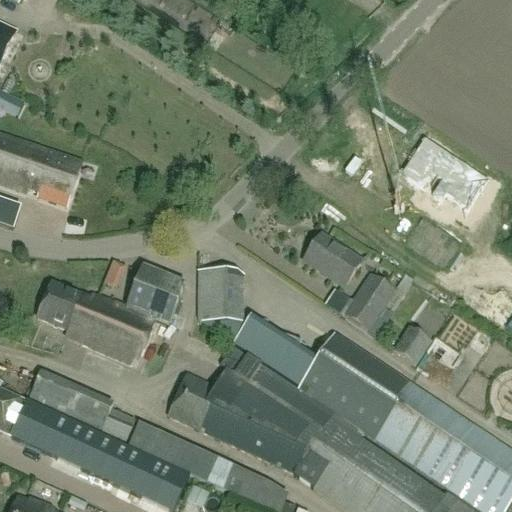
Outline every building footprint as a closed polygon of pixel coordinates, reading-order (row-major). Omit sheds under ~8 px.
[(0,0),(0,2),(21,11),(25,0),(0,0)] [(0,65),(15,34),(0,26),(0,65)] [(1,92),(9,96),(14,85),(6,81),(1,92)] [(0,187),(27,196),(28,191),(39,195),(35,207),(64,216),(82,163),(0,135),(0,187)] [(487,185),(424,143),(399,180),(463,222),(487,185)] [(344,291),(361,265),(321,238),(304,265),(344,291)] [(511,288),(465,257),(449,281),(502,316),(511,301),(511,288)] [(198,325),(237,326),(237,275),(207,274),(207,262),(199,261),(198,325)] [(51,286),(37,322),(67,334),(65,339),(125,364),(127,358),(140,364),(157,324),(169,328),(185,287),(142,270),(132,296),(127,309),(111,303),(111,305),(92,297),(90,302),(51,286)] [(403,296),(412,283),(405,278),(396,291),(403,296)] [(371,280),(343,321),(366,337),(368,334),(394,296),(371,280)] [(437,300),(417,319),(451,355),(471,336),(437,300)] [(408,329),(392,353),(416,370),(432,344),(408,329)] [(298,391),(363,436),(475,511),(506,511),(511,503),(511,455),(335,336),(298,391)] [(363,436),(298,391),(233,351),(232,351),(219,370),(225,374),(216,390),(188,378),(168,420),(246,457),(251,454),(262,460),(262,464),(293,478),(293,479),(341,511),(471,511),(446,495),(443,499),(360,441),(363,436)] [(511,364),(505,353),(482,367),(491,381),(511,368),(511,364)] [(124,446),(134,425),(111,414),(114,406),(40,374),(28,402),(124,446)] [(0,392),(0,434),(4,437),(5,434),(11,437),(11,439),(166,511),(175,511),(190,481),(0,392)] [(269,511),(282,511),(290,493),(139,425),(128,449),(269,511)] [(185,498),(178,511),(191,511),(196,503),(185,498)] [(64,507),(74,511),(80,511),(83,506),(68,499),(64,507)] [(28,504),(17,500),(12,511),(54,511),(29,501),(28,504)]
